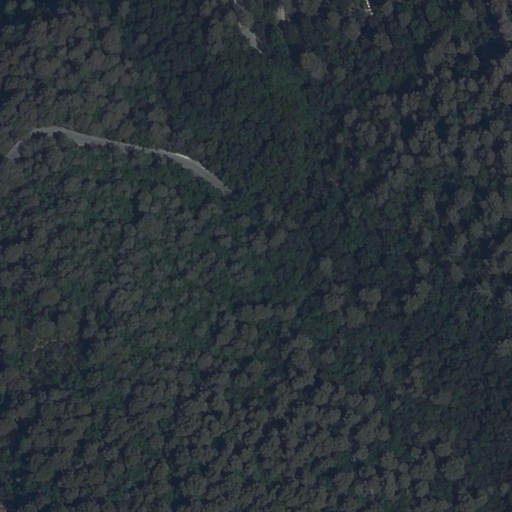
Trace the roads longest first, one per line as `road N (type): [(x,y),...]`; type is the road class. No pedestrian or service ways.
road 1 (residential): [(0,181),(33,142),(74,137),(165,156),(233,192),(299,191)]
road 2 (unclassified): [(238,0),(255,45),(309,111),(311,170),(299,191)]
